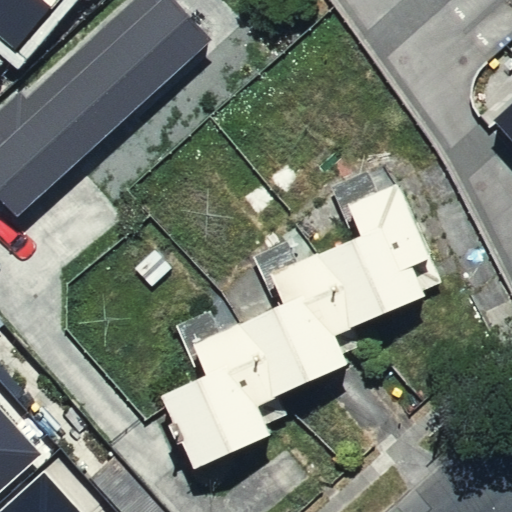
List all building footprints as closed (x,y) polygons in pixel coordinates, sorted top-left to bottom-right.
[(0,197),(5,204),(207,25),(184,0),(125,0),(0,110),(0,197)] [(511,73),(460,121),(511,177),(511,73)] [(437,279),(396,168),(317,197),(330,230),(234,266),(249,305),(155,340),(171,382),(138,395),(166,472),(276,431),(263,398),(349,366),(331,319),(437,279)] [(0,396),(0,470),(40,439),(0,396)] [(0,511),(61,511),(31,476),(0,501),(0,511)]
